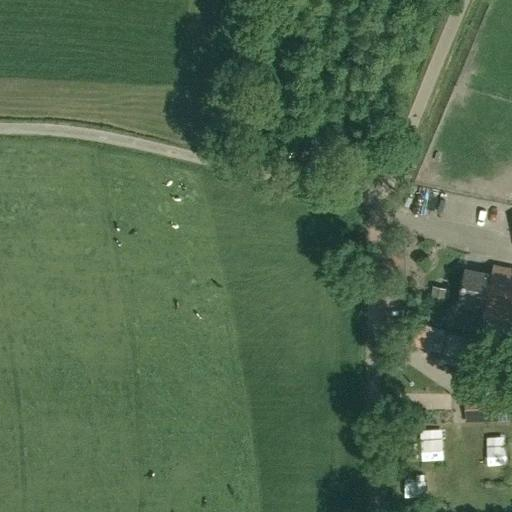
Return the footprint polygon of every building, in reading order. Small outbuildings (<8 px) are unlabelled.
[(511,287),(508,287),(511,269),(494,266),(492,276),(467,271),(461,302),(486,307),(484,318),(494,320),(497,305),(511,308),(511,289),(511,290),(511,289),(511,287)] [(511,308),(497,305),(494,320),(511,323),(511,269),(508,287),(511,287),(511,289),(511,290),(511,289),(511,308)] [(416,348),(446,351),(448,328),(419,325),(416,348)] [(511,420),(511,402),(466,404),(467,422),(511,420)] [(412,435),(413,455),(443,453),(442,434),(412,435)] [(486,443),(485,473),(504,473),(504,443),(486,443)]
